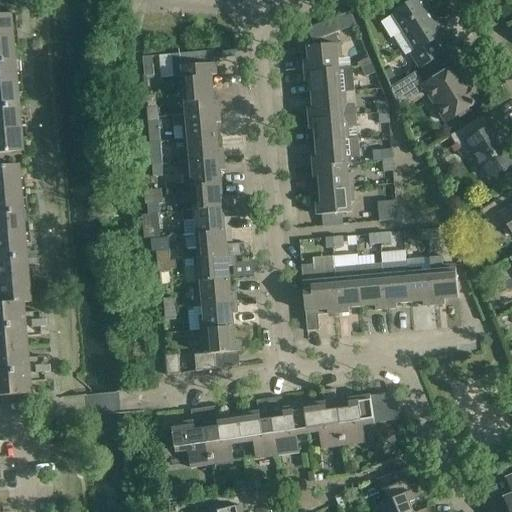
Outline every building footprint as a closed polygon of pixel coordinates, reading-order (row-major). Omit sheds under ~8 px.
[(440,30),(421,0),(416,0),(393,15),(383,21),(394,37),(403,31),(416,51),(411,54),(420,70),(442,56),(433,42),(444,35),(440,30)] [(0,37),(16,36),(14,14),(0,15),(0,37)] [(316,46),(340,44),(336,32),(340,31),(335,18),(308,28),(313,41),(314,41),(316,46)] [(16,36),(0,37),(0,60),(13,60),(11,38),(16,38),(16,36)] [(304,61),(305,72),(337,69),(337,60),(342,59),(340,44),(316,46),(307,47),(309,61),(304,61)] [(178,92),(213,89),(212,76),(217,76),(216,64),(214,64),(213,52),(171,55),(173,77),(177,77),(178,92)] [(154,76),(152,57),(143,58),(144,77),(154,76)] [(13,60),(0,60),(0,83),(15,82),(20,81),(18,60),(13,60)] [(370,63),(360,67),(364,77),(365,77),(370,75),(374,73),(370,63)] [(469,76),(462,66),(427,88),(418,75),(391,92),(400,112),(428,95),(446,123),(481,101),(466,77),(469,76)] [(311,82),(312,95),(343,92),(354,91),(352,68),(337,69),(305,72),(306,83),(311,82)] [(390,69),(385,72),(388,81),(395,77),(390,69)] [(0,106),(13,106),(17,105),(15,82),(0,83),(0,106)] [(213,89),(178,92),(174,92),(175,106),(184,106),(185,115),(200,114),(220,112),(219,102),(214,102),(213,89)] [(308,109),(309,119),(356,116),(355,105),(345,105),(343,92),(312,95),(313,109),(308,109)] [(378,114),(388,113),(387,104),(386,101),(377,103),(378,114)] [(17,105),(0,106),(0,128),(24,127),(23,118),(18,118),(17,105)] [(147,118),(156,117),(155,107),(146,108),(147,118)] [(220,112),(200,114),(185,115),(173,116),(174,127),(183,127),(184,139),(217,136),(216,124),(221,123),(220,112)] [(389,124),(388,113),(378,114),(379,125),(389,124)] [(356,116),(309,119),(310,131),(315,130),(316,143),(348,140),(347,128),(357,127),(356,116)] [(490,127),(483,116),(449,137),(462,157),(473,151),(490,179),(511,165),(511,158),(506,149),(510,147),(496,124),(490,127)] [(156,117),(147,118),(148,130),(157,129),(156,117)] [(24,127),(0,128),(0,153),(21,152),(20,139),(25,138),(24,127)] [(177,164),(189,163),(224,160),(223,150),(218,150),(217,136),(184,139),(185,153),(177,154),(177,164)] [(348,140),(316,143),(317,156),(312,157),(313,167),(346,164),(360,163),(358,139),(348,140)] [(392,161),(391,150),(381,150),(382,161),(392,161)] [(151,167),(161,166),(160,155),(150,156),(151,167)] [(224,160),(189,163),(190,172),(187,172),(188,188),(221,185),(220,172),(225,171),(224,160)] [(382,161),(383,172),(393,172),(392,161),(382,161)] [(320,191),(352,188),(351,173),(347,174),(346,164),(313,167),(314,179),(319,178),(320,191)] [(0,188),(23,186),(23,177),(18,178),(17,165),(0,166),(0,188)] [(162,177),(161,166),(151,167),(153,178),(162,177)] [(221,185),(188,188),(189,201),(193,201),(193,211),(244,207),(243,196),(222,198),(221,185)] [(0,211),(25,209),(23,186),(0,188),(0,211)] [(352,188),(320,191),(321,204),(316,205),(317,216),(350,213),(349,202),(353,202),(352,188)] [(156,206),(163,205),(161,190),(145,191),(147,205),(148,215),(157,214),(156,206)] [(511,206),(511,208),(504,197),(480,212),(492,232),(506,223),(511,232),(511,206)] [(184,236),(230,232),(229,219),(245,218),(244,209),(244,207),(219,209),(218,209),(193,211),(183,212),(184,236)] [(0,234),(27,232),(25,209),(0,211),(0,234)] [(397,220),(396,210),(386,211),(387,221),(397,220)] [(158,225),(157,214),(148,215),(149,226),(158,225)] [(437,229),(427,230),(428,240),(438,239),(437,229)] [(417,241),(428,240),(427,230),(416,231),(417,241)] [(0,257),(24,255),(23,244),(28,243),(27,232),(0,234),(0,257)] [(230,232),(184,236),(186,260),(198,259),(248,255),(247,244),(231,245),(230,232)] [(390,233),(378,234),(379,244),(390,243),(390,233)] [(368,244),(379,244),(378,234),(368,235),(368,244)] [(343,237),(334,238),(335,248),(344,248),(343,237)] [(334,238),(325,238),(326,249),(335,248),(334,238)] [(159,252),(160,262),(170,262),(169,251),(159,252)] [(24,255),(0,257),(0,280),(31,277),(30,268),(26,269),(24,255)] [(248,255),(198,259),(199,268),(195,268),(196,283),(230,280),(228,267),(233,267),(232,256),(248,255)] [(429,258),(430,271),(434,306),(445,305),(444,300),(458,299),(455,265),(443,266),(442,257),(429,258)] [(170,262),(160,262),(161,273),(171,272),(170,270),(176,270),(175,261),(170,262)] [(410,303),(407,270),(406,262),(381,265),(386,310),(397,309),(397,304),(410,303)] [(338,314),(334,270),(314,272),(313,265),(301,266),(307,332),(319,331),(318,316),(338,314)] [(381,265),(357,267),(362,307),(375,306),(376,311),(386,310),(381,265)] [(362,307),(357,267),(334,270),(338,314),(349,313),(349,308),(362,307)] [(407,270),(410,303),(423,302),(423,307),(434,306),(430,271),(421,272),(421,269),(407,270)] [(484,275),(476,279),(482,295),(492,289),(484,275)] [(0,303),(28,301),(27,289),(32,289),(31,277),(0,280),(0,303)] [(201,296),(202,307),(236,303),(236,293),(231,293),(230,280),(196,283),(198,297),(201,296)] [(163,300),(164,310),(174,309),(173,299),(163,300)] [(0,350),(25,348),(24,338),(40,336),(38,312),(21,313),(21,303),(29,303),(28,301),(0,303),(0,350)] [(236,303),(202,307),(203,315),(199,316),(201,331),(234,328),(233,315),(237,315),(236,303)] [(175,320),(174,309),(164,310),(165,321),(175,320)] [(235,341),(234,328),(201,331),(202,344),(206,344),(206,353),(194,355),(196,372),(216,370),(214,355),(241,352),(240,341),(235,341)] [(0,396),(29,394),(28,383),(44,382),(42,357),(26,359),(25,348),(0,350),(0,396)] [(180,375),(178,355),(165,356),(167,376),(180,375)] [(303,406),(307,434),(319,432),(321,450),(343,446),(338,410),(335,390),(323,392),(324,403),(303,406)] [(349,408),(338,410),(343,446),(365,443),(362,426),(395,421),(392,402),(388,394),(348,400),(349,408)] [(281,398),(269,399),(277,455),(299,452),(296,435),(307,434),(303,406),(283,409),(281,398)] [(277,455),(269,399),(257,401),(259,413),(237,416),(241,443),(253,442),(256,459),(277,455)] [(203,409),(211,465),(233,462),(230,445),(241,443),(237,416),(217,419),(216,407),(203,409)] [(190,468),(211,465),(203,409),(191,411),(193,422),(172,426),(172,431),(164,432),(167,450),(175,449),(176,453),(188,451),(190,468)] [(373,507),(374,511),(419,511),(434,506),(418,511),(413,511),(410,503),(418,500),(406,469),(377,480),(381,492),(385,491),(389,501),(373,507)] [(241,511),(237,494),(205,498),(208,511),(241,511)]
